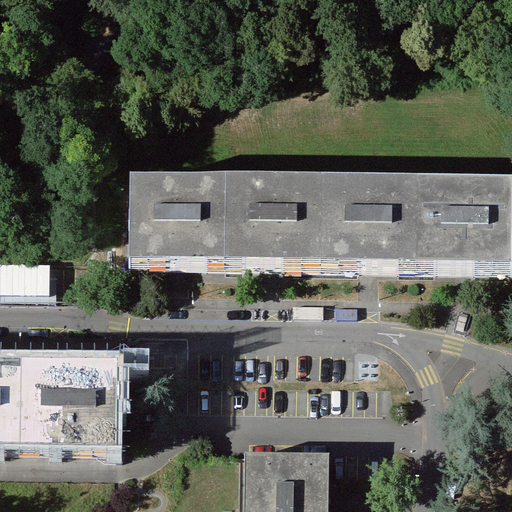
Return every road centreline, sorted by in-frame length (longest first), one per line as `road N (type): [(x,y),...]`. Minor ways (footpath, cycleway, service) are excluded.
road 1 (residential): [(0,318),(396,335)]
road 2 (residential): [(396,335),(433,400),(439,437),(425,511)]
